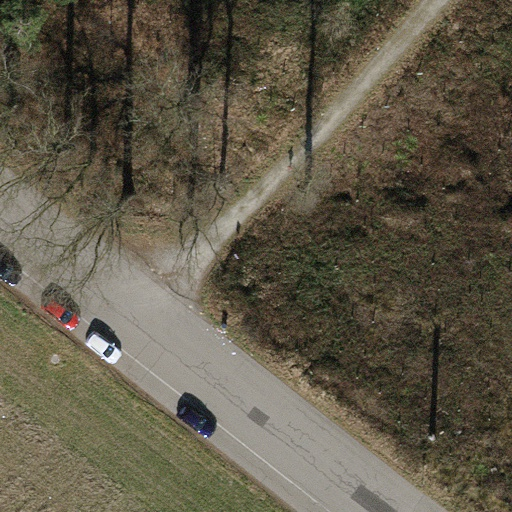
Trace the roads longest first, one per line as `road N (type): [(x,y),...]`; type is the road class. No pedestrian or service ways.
road 1 (unclassified): [(366,511),(0,223)]
road 2 (track): [(131,325),(439,0)]
road 3 (track): [(353,97),(511,108)]
